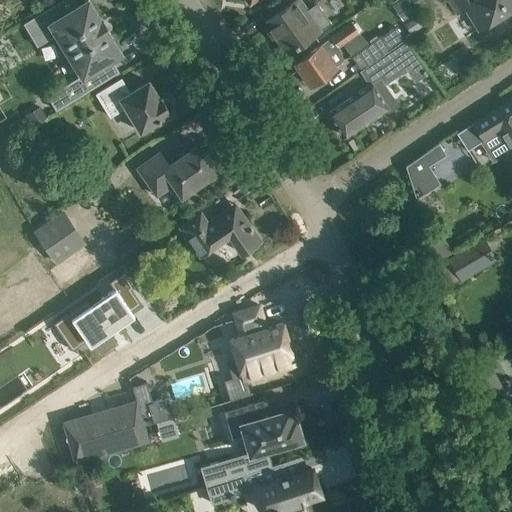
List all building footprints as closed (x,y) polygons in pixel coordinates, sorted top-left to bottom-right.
[(66,0),(54,8),(24,26),(33,40),(43,33),(51,28),(81,78),(74,83),(48,99),(55,110),(100,82),(93,71),(111,60),(121,54),(114,43),(115,42),(103,22),(102,22),(89,2),(79,8),(74,0),(66,0)] [(306,9),(299,0),(296,0),(265,22),(287,54),(331,23),(316,2),(306,9)] [(403,0),(392,8),(401,22),(413,13),(403,0)] [(511,8),(511,0),(447,0),(457,15),(465,10),(478,30),(511,8)] [(416,18),(403,27),(410,38),(423,29),(416,18)] [(351,24),(330,39),(331,40),(338,50),(359,35),(351,24)] [(352,57),(361,70),(405,39),(396,26),(380,37),(352,57)] [(415,54),(405,39),(361,70),(371,85),(415,54)] [(319,48),(293,67),(308,89),(335,70),(319,48)] [(160,119),(159,117),(169,111),(168,110),(171,107),(172,104),(171,101),(168,98),(165,98),(162,99),(161,97),(159,99),(148,81),(129,92),(121,78),(96,94),(109,116),(125,107),(140,131),(142,130),(143,132),(153,126),(151,124),(160,119)] [(397,107),(379,80),(328,115),(344,138),(381,113),(383,117),(397,107)] [(511,97),(456,133),(467,150),(498,130),(510,149),(506,152),(511,160),(511,97)] [(47,118),(40,106),(25,114),(32,127),(47,118)] [(160,152),(137,168),(156,195),(172,183),(181,196),(217,171),(198,144),(169,164),(160,152)] [(29,147),(3,163),(13,180),(39,164),(29,147)] [(421,155),(405,166),(415,199),(439,184),(427,166),(421,155)] [(180,226),(199,255),(211,247),(208,243),(226,231),(241,252),(259,240),(242,214),(238,217),(230,206),(207,222),(200,212),(180,226)] [(35,232),(57,262),(86,241),(64,210),(35,232)] [(143,229),(127,240),(134,251),(150,239),(143,229)] [(440,233),(430,239),(437,249),(433,251),(439,260),(452,251),(440,233)] [(435,263),(442,288),(495,259),(483,238),(449,257),(435,263)] [(140,302),(127,283),(130,282),(122,271),(101,286),(106,293),(82,309),(79,305),(46,328),(65,355),(80,344),(83,348),(113,326),(111,323),(140,302)] [(258,305),(234,313),(241,336),(231,339),(244,380),(294,364),(281,323),(275,325),(274,323),(271,324),(271,326),(260,330),(257,322),(263,320),(258,305)] [(223,334),(217,323),(195,337),(199,343),(223,334)] [(498,380),(489,365),(472,375),(486,401),(500,393),(495,382),(498,380)] [(146,381),(132,385),(144,424),(172,415),(166,397),(152,402),(146,381)] [(249,455),(302,440),(296,417),(291,418),(288,409),(272,414),(268,398),(224,411),(232,437),(243,434),(249,455)] [(148,440),(143,425),(136,400),(134,400),(134,401),(104,410),(103,406),(94,409),(95,413),(65,422),(64,421),(63,421),(75,462),(148,440)] [(283,461),(205,486),(211,504),(230,498),(230,499),(234,498),(233,494),(255,487),(263,511),(269,510),(269,511),(309,511),(305,499),(319,494),(314,478),(312,470),(311,468),(307,469),(306,469),(287,475),(283,461)]
